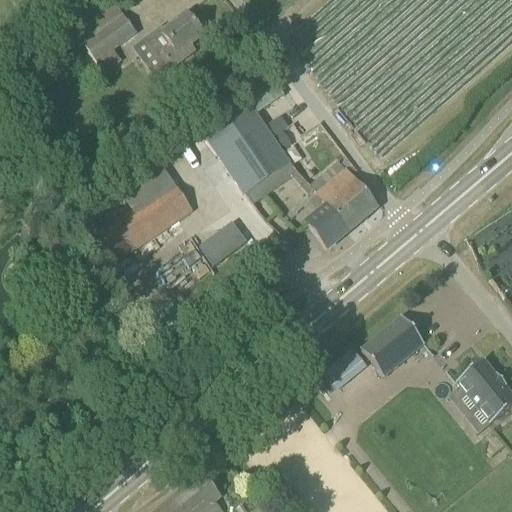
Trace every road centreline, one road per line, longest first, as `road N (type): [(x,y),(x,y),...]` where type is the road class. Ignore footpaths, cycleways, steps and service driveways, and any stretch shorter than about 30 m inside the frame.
road 1 (primary): [(90,511),(418,234)]
road 2 (residential): [(232,0),(398,216)]
road 3 (unclassified): [(418,234),(511,339)]
road 4 (primary): [(418,234),(511,155)]
